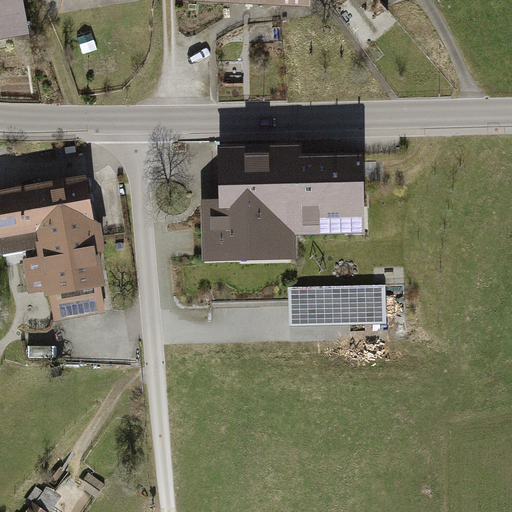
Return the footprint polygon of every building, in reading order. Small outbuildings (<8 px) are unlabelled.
[(0,0),(0,37),(25,33),(19,0),(0,0)] [(352,0),(358,8),(370,0),(352,0)] [(366,229),(363,152),(301,155),(301,145),(216,149),(218,204),(200,205),(201,256),(296,252),(295,231),(366,229)] [(97,228),(89,181),(11,194),(0,196),(0,251),(2,261),(37,255),(45,302),(108,290),(100,246),(97,228)] [(384,286),(290,288),(290,326),(385,324),(384,286)] [(54,511),(61,502),(40,486),(20,511),(54,511)]
